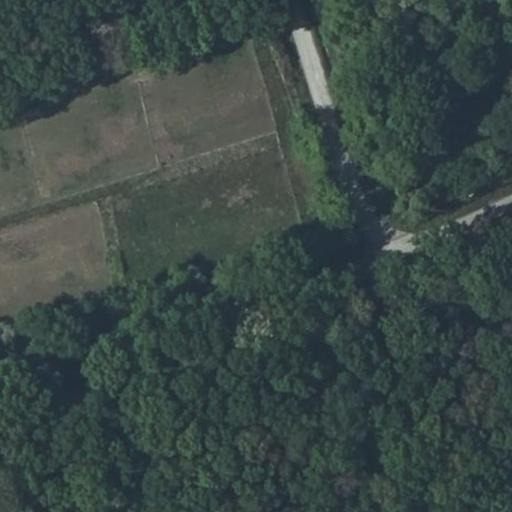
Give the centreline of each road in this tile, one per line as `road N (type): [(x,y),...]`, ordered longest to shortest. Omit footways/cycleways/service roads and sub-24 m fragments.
road 1 (track): [(0,368),(380,253)]
road 2 (track): [(287,0),(380,253)]
road 3 (residential): [(380,253),(511,198)]
